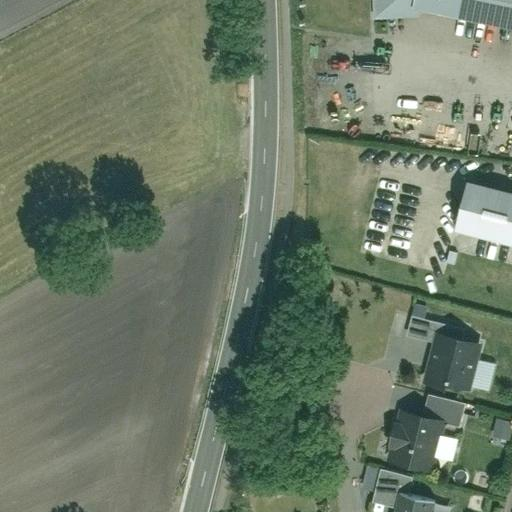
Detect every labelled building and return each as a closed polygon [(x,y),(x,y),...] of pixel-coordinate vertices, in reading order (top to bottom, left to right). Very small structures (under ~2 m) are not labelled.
[(421,14),(421,10),(511,29),(511,0),(376,0),(378,17),(421,14)] [(511,187),(473,177),(461,229),(511,241),(511,187)] [(412,336),(448,344),(451,332),(454,322),(418,313),(412,336)] [(440,380),(477,389),(488,340),(451,332),(448,344),(440,380)] [(433,393),(428,414),(450,419),(468,423),(473,402),(433,393)] [(398,461),(439,470),(450,419),(428,414),(410,410),(398,461)] [(380,500),(406,507),(410,491),(415,493),(419,476),(387,468),(380,500)] [(405,511),(438,511),(442,499),(415,493),(410,491),(406,507),(405,511)]
